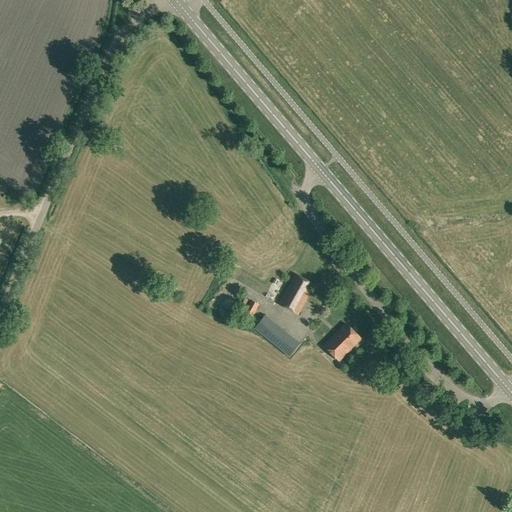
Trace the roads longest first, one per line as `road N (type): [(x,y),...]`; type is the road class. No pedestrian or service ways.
road 1 (unclassified): [(0,322),(107,67),(136,22),(163,0)]
road 2 (unclassified): [(509,391),(479,404),(458,394),(350,271),(308,206),(309,182),(323,172)]
road 3 (secondary): [(509,391),(323,172)]
road 4 (secondary): [(323,172),(176,0)]
